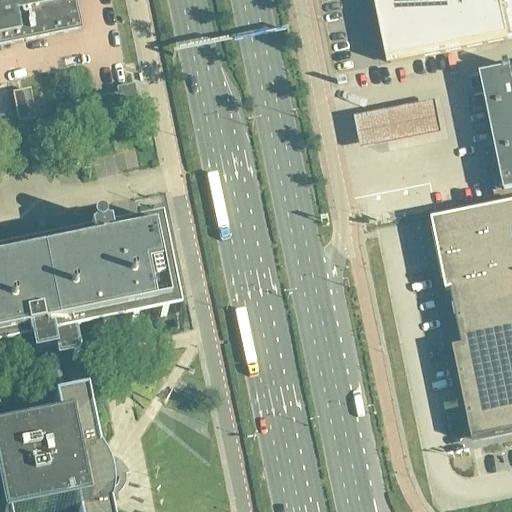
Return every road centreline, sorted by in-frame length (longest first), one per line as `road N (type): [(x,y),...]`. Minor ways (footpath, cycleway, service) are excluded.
road 1 (primary): [(188,0),(294,511)]
road 2 (unclassified): [(140,0),(246,511)]
road 3 (unclassified): [(311,302),(347,228),(299,0)]
road 4 (primary): [(311,302),(251,0)]
road 5 (primary): [(355,511),(311,302)]
